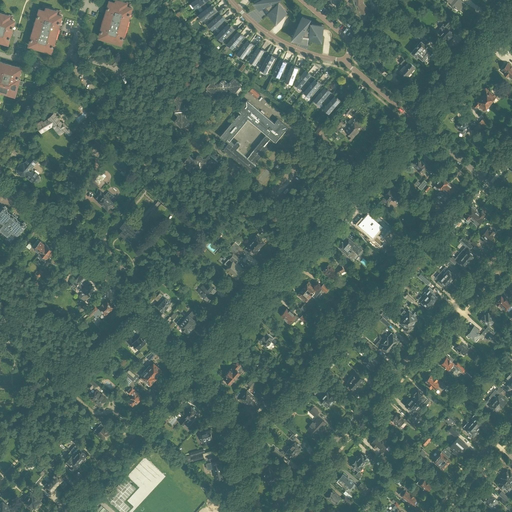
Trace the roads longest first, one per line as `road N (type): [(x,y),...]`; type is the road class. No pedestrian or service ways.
road 1 (residential): [(508,249),(272,511)]
road 2 (residential): [(194,367),(415,120)]
road 3 (residential): [(0,181),(99,267),(194,367)]
road 4 (residential): [(66,511),(194,367)]
road 5 (residential): [(245,511),(234,425),(194,367)]
road 6 (residential): [(415,120),(511,10)]
road 7 (residential): [(345,62),(276,39),(229,0)]
road 8 (residential): [(511,203),(415,120)]
